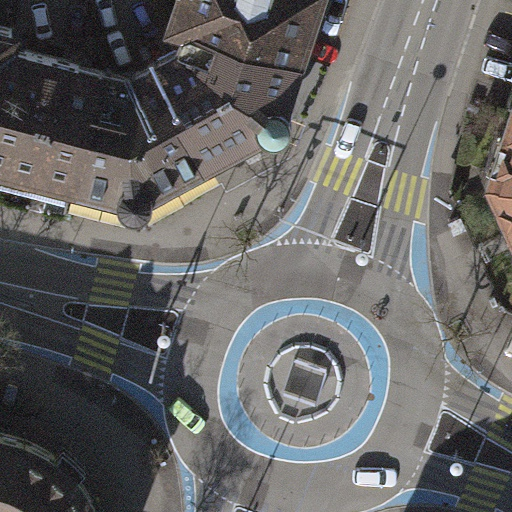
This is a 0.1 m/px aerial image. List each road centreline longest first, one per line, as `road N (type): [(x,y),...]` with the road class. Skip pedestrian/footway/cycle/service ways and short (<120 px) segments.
road 1 (secondary): [(303,378),(375,203),(436,0)]
road 2 (tertiary): [(0,282),(165,324),(303,378)]
road 3 (tertiary): [(303,378),(511,470)]
road 4 (secondary): [(249,511),(303,378)]
